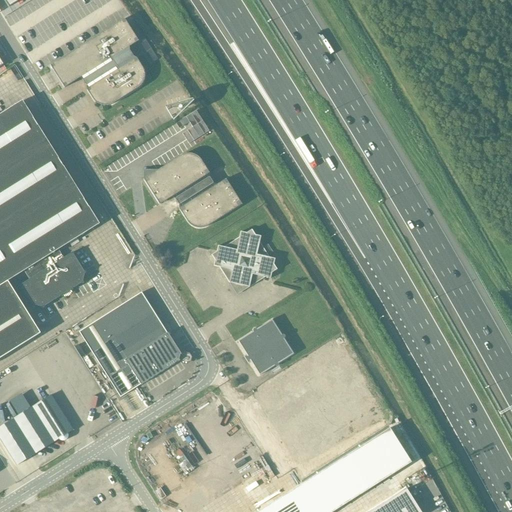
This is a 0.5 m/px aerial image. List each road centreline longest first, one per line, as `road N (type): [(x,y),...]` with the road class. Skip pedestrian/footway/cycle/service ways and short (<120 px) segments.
road 1 (motorway): [(511,381),(431,234),(282,0)]
road 2 (unclassified): [(208,370),(0,26)]
road 3 (motorway): [(194,0),(307,174),(377,251)]
road 4 (motorway): [(223,0),(377,251)]
road 5 (motorway): [(377,251),(511,492)]
road 6 (unknown): [(0,365),(147,263)]
road 7 (unknown): [(0,389),(47,365),(89,453)]
road 8 (unclassified): [(0,509),(107,442)]
road 9 (unclassified): [(107,442),(208,370)]
